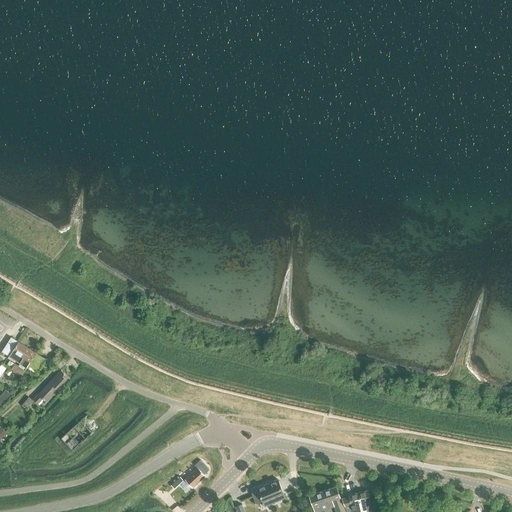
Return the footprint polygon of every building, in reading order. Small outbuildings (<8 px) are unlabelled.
[(35,373),(44,359),(9,336),(0,351),(17,361),(16,363),(18,364),(23,357),(28,360),(24,366),(35,373)] [(20,364),(18,366),(15,363),(11,370),(20,377),(26,368),(20,364)] [(43,399),(44,400),(49,394),(48,393),(63,377),(57,371),(36,393),(37,394),(33,399),(38,404),(43,399)] [(0,404),(10,394),(6,390),(0,395),(0,404)] [(24,410),(32,400),(28,397),(20,407),(24,410)] [(7,422),(20,410),(16,406),(3,417),(7,422)] [(61,438),(72,450),(98,426),(87,414),(61,438)] [(171,491),(178,499),(204,476),(196,468),(171,491)] [(180,477),(174,482),(176,485),(183,480),(180,477)] [(256,489),(262,502),(284,492),(278,479),(256,489)] [(345,511),(344,508),(337,486),(309,495),(315,511),(320,511),(334,507),(336,511),(345,511)] [(372,511),(368,490),(349,495),(349,497),(342,498),(347,511),(372,511)] [(246,511),(243,503),(236,506),(238,511),(246,511)]
